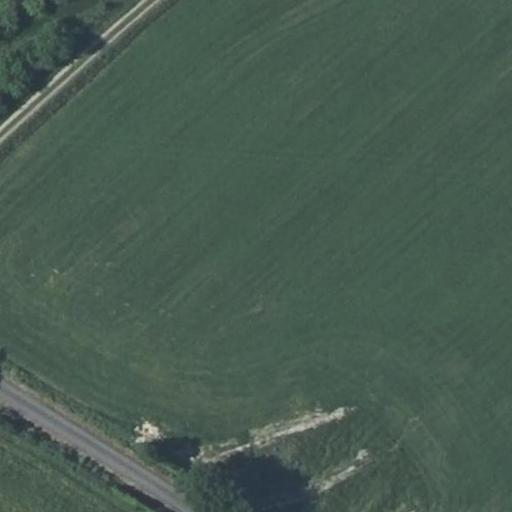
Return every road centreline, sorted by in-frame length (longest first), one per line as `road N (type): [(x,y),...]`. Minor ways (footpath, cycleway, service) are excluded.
road 1 (unclassified): [(196,511),(0,386)]
road 2 (track): [(0,135),(146,0)]
